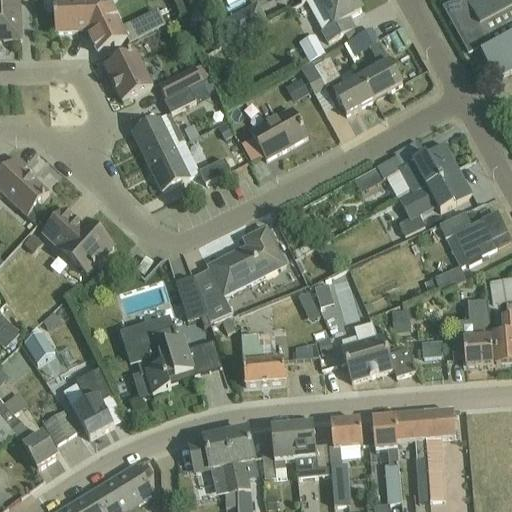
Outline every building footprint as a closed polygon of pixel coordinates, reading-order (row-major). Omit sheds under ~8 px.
[(0,0),(0,43),(21,43),(19,0),(0,0)] [(362,14),(354,0),(319,0),(335,28),(323,34),(329,47),(355,33),(349,22),(362,14)] [(473,54),(479,51),(497,83),(511,74),(511,0),(479,0),(469,6),(466,0),(449,10),(473,54)] [(121,29),(108,2),(54,5),(56,38),(88,36),(98,57),(128,42),(130,47),(139,42),(166,29),(157,11),(121,29)] [(237,40),(252,32),(243,15),(228,23),(237,40)] [(363,81),(375,104),(403,89),(390,66),(372,33),(347,46),(354,58),(368,50),(380,72),(363,81)] [(309,67),(327,58),(316,38),(298,48),(309,67)] [(139,42),(130,47),(134,55),(136,55),(143,51),(139,42)] [(123,106),(154,91),(136,55),(134,55),(105,70),(123,106)] [(375,104),(363,81),(347,90),(336,69),(332,60),(314,70),(312,67),(301,73),(315,99),(326,93),(330,99),(334,97),(347,120),(375,104)] [(203,86),(210,82),(203,68),(196,72),(160,89),(167,104),(190,93),(203,86)] [(301,81),(286,90),(294,105),(309,96),(301,81)] [(203,86),(190,93),(190,94),(165,106),(171,117),(171,119),(197,106),(195,104),(208,97),(208,96),(214,92),(210,82),(203,86)] [(293,113),(251,137),(254,142),(265,161),(266,165),(308,141),(293,113)] [(171,119),(171,117),(160,122),(133,135),(148,166),(186,147),(171,119)] [(218,133),(224,144),(233,139),(227,129),(218,133)] [(186,147),(148,166),(163,196),(190,183),(188,179),(199,174),(186,147)] [(403,171),(400,173),(401,175),(414,198),(428,190),(459,173),(445,148),(412,166),(403,171)] [(43,219),(36,212),(50,197),(25,174),(28,171),(17,161),(0,179),(0,194),(28,220),(36,228),(43,219)] [(398,161),(378,171),(385,183),(401,175),(400,173),(403,171),(398,161)] [(206,189),(231,176),(225,164),(200,176),(206,189)] [(378,171),(367,177),(373,190),(385,183),(378,171)] [(411,222),(400,228),(406,241),(426,231),(422,222),(441,213),(442,216),(473,198),(459,173),(428,190),(414,198),(401,205),(411,222)] [(44,238),(88,279),(114,251),(87,226),(83,230),(66,214),(44,238)] [(466,218),(441,230),(447,243),(460,271),(461,270),(461,271),(469,268),(470,269),(483,263),(481,260),(498,252),(494,244),(508,237),(498,217),(472,230),(466,218)] [(194,282),(206,318),(209,327),(232,318),(223,301),(286,270),(267,232),(251,240),(255,247),(208,270),(210,274),(194,282)] [(23,249),(31,256),(40,247),(32,240),(23,249)] [(326,270),(339,262),(331,247),(317,255),(326,270)] [(298,251),(293,254),(297,261),(302,258),(310,254),(306,248),(299,252),(298,251)] [(148,299),(169,289),(159,268),(104,292),(115,317),(137,308),(139,313),(152,307),(148,299)] [(442,296),(467,284),(461,271),(461,270),(460,271),(436,282),(442,296)] [(188,325),(206,318),(194,282),(175,289),(188,325)] [(494,307),(511,304),(511,283),(491,287),(494,307)] [(310,297),(300,302),(306,313),(315,308),(310,297)] [(460,324),(460,337),(452,338),(454,364),(466,363),(467,371),(495,369),(492,341),(488,304),(469,305),(470,324),(460,324)] [(393,335),(411,334),(410,314),(392,315),(393,335)] [(54,316),(43,326),(47,333),(60,327),(54,316)] [(497,369),(511,367),(511,320),(504,321),(505,337),(495,338),(497,369)] [(1,322),(0,323),(0,338),(9,330),(1,322)] [(230,322),(223,325),(228,338),(235,335),(230,322)] [(214,344),(214,343),(187,352),(183,340),(176,342),(172,328),(169,329),(167,323),(123,338),(132,365),(137,364),(141,377),(134,379),(142,402),(172,392),(168,380),(193,372),(195,379),(223,370),(214,344)] [(390,358),(384,339),(376,342),(371,327),(355,332),(360,347),(342,353),(352,387),(394,375),(397,382),(416,376),(406,352),(390,358)] [(24,349),(37,368),(54,357),(42,338),(24,349)] [(274,365),(272,350),(271,338),(242,340),(247,390),(286,386),(284,364),(274,365)] [(332,352),(329,342),(317,346),(320,356),(332,352)] [(422,347),(423,363),(442,362),(442,347),(422,347)] [(314,369),(318,387),(330,384),(326,366),(314,369)] [(0,388),(9,381),(0,371),(0,388)] [(74,413),(90,444),(114,431),(101,407),(113,401),(100,373),(76,385),(87,406),(74,413)] [(3,406),(0,409),(0,419),(17,438),(39,473),(60,460),(45,437),(35,443),(27,431),(27,432),(19,422),(18,423),(3,406)] [(65,413),(43,427),(57,449),(78,435),(65,413)] [(455,442),(453,417),(424,419),(431,506),(446,505),(443,465),(441,465),(440,443),(455,442)] [(0,453),(17,438),(0,419),(0,453)] [(424,419),(395,421),(398,447),(420,445),(420,450),(416,452),(417,463),(420,507),(431,506),(424,419)] [(398,447),(395,421),(373,423),(375,454),(389,453),(390,470),(386,470),(389,509),(402,508),(398,447)] [(364,450),(362,424),(332,426),(334,451),(330,451),(335,510),(351,509),(348,468),(342,469),(341,451),(364,450)] [(314,429),(293,431),(297,464),(298,483),(330,480),(329,473),(327,449),(316,450),(314,429)] [(297,464),(293,431),(272,433),(274,454),(262,455),(265,483),(287,481),(286,473),(286,465),(297,464)] [(238,494),(238,495),(251,492),(245,466),(254,464),(248,435),(227,440),(238,494)] [(206,448),(190,452),(195,476),(211,473),(215,490),(223,488),(225,498),(226,511),(238,511),(238,498),(237,495),(238,495),(238,494),(227,440),(205,445),(206,448)] [(115,482),(133,511),(140,511),(138,509),(156,498),(138,468),(115,482)] [(133,511),(115,482),(94,495),(104,511),(133,511)] [(104,511),(94,495),(73,508),(75,511),(104,511)] [(238,511),(237,511),(251,511),(250,497),(238,498),(238,511)] [(266,502),(266,511),(275,511),(274,501),(266,502)]
